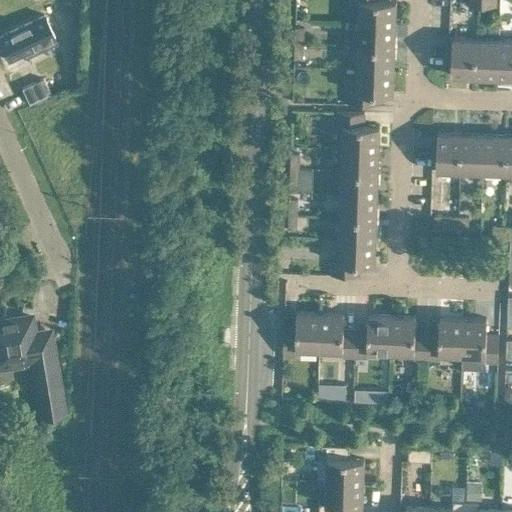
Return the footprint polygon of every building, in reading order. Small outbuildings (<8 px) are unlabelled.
[(359,0),(359,21),(395,22),(396,0),(359,0)] [(26,55),(56,41),(43,15),(0,35),(0,41),(8,59),(24,52),(26,55)] [(395,45),(395,22),(359,21),(358,44),(395,45)] [(295,26),(295,42),(304,42),(304,27),(295,26)] [(474,75),(476,38),(453,37),(451,74),(474,75)] [(497,76),(499,39),(476,38),(474,75),(497,76)] [(511,76),(511,39),(499,39),(497,76),(511,76)] [(303,58),(304,42),(295,42),(294,57),(303,58)] [(394,69),(395,45),(358,44),(357,67),(394,69)] [(393,92),(394,69),(357,67),(356,90),(350,90),(349,103),(377,104),(377,91),(393,92)] [(20,87),(21,88),(28,104),(50,93),(42,77),(20,87)] [(343,123),(342,146),(379,147),(380,124),(364,124),(365,111),(337,110),(337,123),(343,123)] [(459,169),(461,132),(438,131),(436,168),(459,169)] [(482,170),(484,133),(461,132),(459,169),(482,170)] [(505,170),(507,134),(484,133),(482,170),(505,170)] [(378,170),(379,147),(342,146),(341,169),(378,170)] [(291,152),(290,168),(299,168),(300,152),(291,152)] [(299,183),(299,168),(290,168),(290,183),(299,183)] [(377,193),(378,170),(341,169),(341,192),(377,193)] [(377,216),(377,193),(341,192),(340,215),(377,216)] [(289,198),(289,213),(298,213),(298,198),(289,198)] [(297,229),(298,213),(289,213),(288,229),(297,229)] [(457,228),(458,215),(435,214),(434,227),(457,228)] [(376,239),(377,216),(340,215),(339,238),(376,239)] [(469,216),(458,215),(457,228),(468,228),(469,216)] [(503,238),(504,225),(493,224),(492,237),(503,238)] [(511,237),(511,225),(504,225),(503,238),(511,237)] [(375,262),(376,239),(339,238),(338,261),(332,260),(331,273),(359,274),(359,262),(375,262)] [(319,348),(321,311),(297,310),(297,326),(284,325),(283,353),(296,353),(296,347),(319,348)] [(344,312),(321,311),(319,348),(342,349),(342,355),(355,355),(356,328),(343,327),(344,312)] [(391,350),(392,314),(369,313),(368,328),(356,328),(355,355),(367,356),(368,350),(391,350)] [(415,314),(392,314),(391,350),(414,351),(414,358),(426,358),(427,331),(415,330),(415,314)] [(63,413),(55,369),(51,340),(35,343),(30,315),(0,320),(0,365),(31,361),(40,417),(63,413)] [(462,353),(463,316),(440,315),(439,331),(427,331),(426,358),(439,358),(439,352),(462,353)] [(487,317),(463,316),(462,353),(485,354),(485,360),(498,361),(499,333),(486,333),(487,317)] [(0,369),(0,382),(1,385),(24,377),(19,364),(0,369)] [(333,388),(333,398),(346,399),(346,389),(333,388)] [(349,445),(321,444),(321,457),(327,457),(326,480),(363,481),(364,458),(349,457),(349,445)] [(408,447),(408,459),(431,460),(431,448),(408,447)] [(362,504),(363,481),(326,480),(326,503),(319,503),(318,511),(346,511),(347,504),(362,504)] [(465,511),(466,501),(453,500),(453,507),(430,506),(429,511),(465,511)] [(501,511),(501,508),(478,507),(479,501),(466,501),(465,511),(501,511)]
